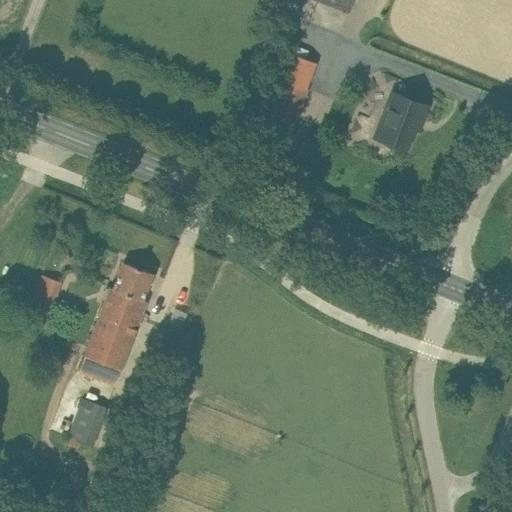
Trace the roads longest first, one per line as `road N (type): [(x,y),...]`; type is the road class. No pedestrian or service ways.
road 1 (tertiary): [(431,279),(0,116)]
road 2 (unclassified): [(433,511),(421,359),(431,279)]
road 3 (unclassified): [(431,279),(455,203),(511,141)]
road 4 (unknown): [(12,121),(59,0)]
